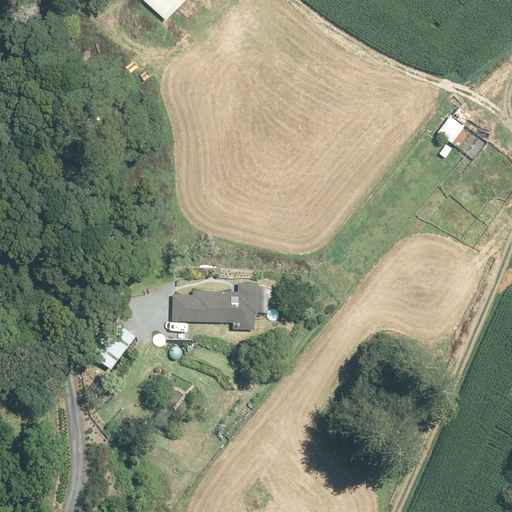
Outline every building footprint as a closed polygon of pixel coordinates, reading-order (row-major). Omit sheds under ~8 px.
[(183,0),(142,0),(166,20),(183,0)] [(469,115),(459,107),(452,116),(462,124),(469,115)] [(458,148),(467,135),(461,131),(462,130),(447,119),(438,133),(458,148)] [(256,329),(257,293),(227,292),(186,290),(186,294),(172,293),(171,329),(188,330),(189,321),(230,322),(230,328),(256,329)] [(136,336),(119,323),(94,356),(110,369),(136,336)] [(190,342),(182,359),(216,374),(223,357),(190,342)]
